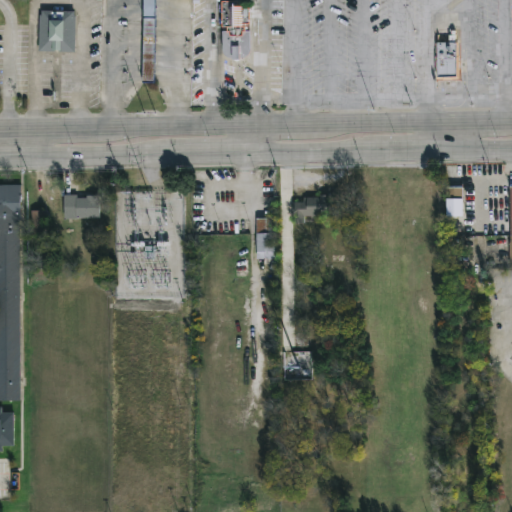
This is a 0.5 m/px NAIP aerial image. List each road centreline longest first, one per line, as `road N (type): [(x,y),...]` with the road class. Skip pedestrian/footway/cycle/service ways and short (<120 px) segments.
road 1 (secondary): [(511,122),(0,130)]
road 2 (secondary): [(0,156),(174,153)]
road 3 (secondary): [(245,152),(377,150)]
